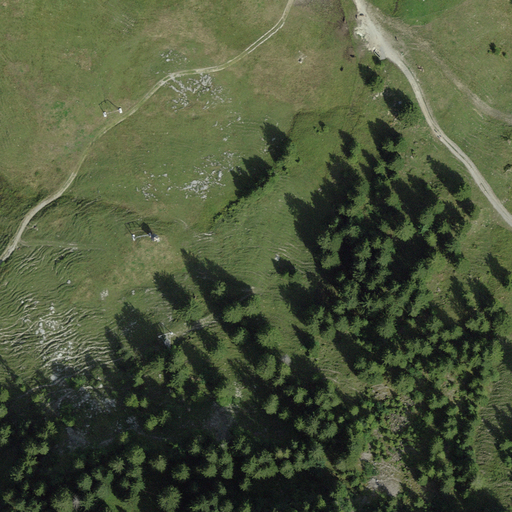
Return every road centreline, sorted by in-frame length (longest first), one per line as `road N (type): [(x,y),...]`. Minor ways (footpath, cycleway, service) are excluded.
road 1 (track): [(290,0),(280,23),(233,61),(164,79),(111,124),(0,263)]
road 2 (track): [(511,222),(455,152),(357,0)]
